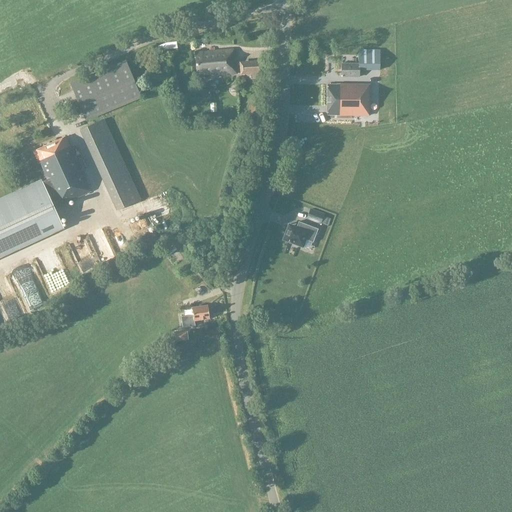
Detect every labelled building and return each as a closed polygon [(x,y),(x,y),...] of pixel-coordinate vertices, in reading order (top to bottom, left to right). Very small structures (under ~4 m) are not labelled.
[(202,38),(194,39),(195,47),(204,46),(202,38)] [(166,44),(158,47),(159,52),(167,49),(176,48),(175,43),(166,44)] [(234,58),(233,49),(194,53),(196,75),(211,74),(212,76),(235,73),(235,65),(232,65),(231,59),(234,58)] [(341,64),(341,77),(358,77),(358,70),(371,70),(379,70),(379,50),(371,50),(358,50),(358,65),(341,64)] [(240,61),(240,75),(250,75),(251,79),(261,78),(260,60),(253,61),(240,61)] [(124,61),(69,84),(85,121),(140,98),(124,61)] [(326,115),(368,116),(368,85),(327,84),(326,115)] [(103,120),(79,130),(116,211),(139,200),(103,120)] [(33,152),(46,180),(0,201),(0,257),(62,228),(54,209),(58,206),(90,191),(65,137),(33,152)] [(153,194),(160,206),(169,201),(162,189),(153,194)] [(323,214),(310,210),(307,219),(319,223),(323,214)] [(317,229),(298,222),(294,231),(287,228),(282,240),(302,247),(305,240),(312,243),(317,229)] [(168,254),(175,248),(171,244),(164,250),(168,254)] [(71,251),(81,270),(91,264),(82,246),(71,251)] [(0,278),(0,310),(39,296),(30,270),(15,275),(22,297),(10,301),(2,278),(0,278)] [(192,314),(180,315),(181,326),(193,325),(193,321),(209,319),(207,306),(191,308),(192,314)] [(186,331),(174,333),(175,342),(188,340),(186,331)]
